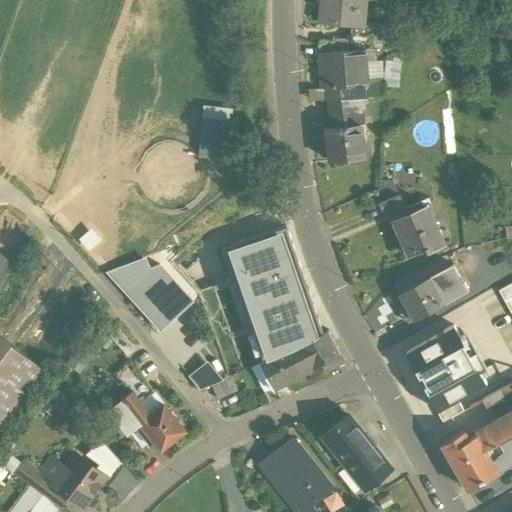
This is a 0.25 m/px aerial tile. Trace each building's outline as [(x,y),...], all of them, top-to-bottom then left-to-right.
[(322,0),(321,20),(352,23),(353,10),(357,10),(358,6),(356,6),(356,0),(322,0)] [(372,36),(346,37),(347,49),(359,48),(359,49),(373,48),(372,36)] [(347,49),(319,51),(321,87),(325,87),(362,84),(361,83),(359,49),(359,48),(347,49)] [(382,82),(361,83),(362,84),(363,96),(380,95),(382,82)] [(362,84),(325,87),(326,98),(327,98),(363,96),(362,84)] [(363,96),(327,98),(329,114),(341,114),(340,112),(362,109),(362,110),(364,110),(363,96)] [(228,107),(203,105),(199,154),(224,156),(228,107)] [(362,109),(340,112),(341,114),(342,125),(325,127),(329,160),(363,156),(359,123),(364,122),(362,110),(362,109)] [(398,194),(378,203),(384,216),(404,207),(398,194)] [(443,244),(425,203),(392,218),(409,255),(425,248),(426,251),(443,244)] [(285,226),(227,249),(266,360),(297,347),(324,331),(285,226)] [(0,257),(0,282),(12,267),(0,257)] [(142,259),(110,272),(160,327),(190,299),(159,265),(147,270),(142,259)] [(452,264),(430,276),(437,289),(442,286),(449,299),(467,289),(452,264)] [(430,276),(398,293),(413,319),(449,299),(442,286),(437,289),(430,276)] [(511,284),(500,292),(511,313),(511,284)] [(111,326),(102,319),(88,337),(97,344),(111,326)] [(405,354),(437,410),(457,399),(485,383),(453,327),(405,354)] [(118,329),(110,336),(127,357),(135,350),(118,329)] [(266,360),(258,364),(273,389),(320,364),(340,353),(328,330),(324,331),(297,347),(266,360)] [(0,427),(44,370),(0,336),(0,427)] [(90,356),(80,348),(69,363),(79,371),(90,356)] [(340,353),(320,364),(325,374),(345,363),(340,353)] [(211,385),(222,380),(207,360),(188,376),(199,389),(211,385)] [(145,382),(129,361),(113,374),(129,394),(131,392),(132,393),(145,382)] [(222,380),(211,385),(217,400),(236,391),(230,377),(222,380)] [(154,393),(145,382),(132,393),(140,404),(154,393)] [(55,391),(42,406),(54,416),(67,401),(55,391)] [(132,393),(131,392),(129,394),(120,401),(121,402),(107,413),(127,437),(138,428),(140,431),(138,432),(150,446),(154,443),(160,450),(185,431),(163,405),(150,416),(140,404),(132,393)] [(154,393),(140,404),(150,416),(163,405),(154,393)] [(463,409),(457,399),(437,410),(443,421),(463,409)] [(511,413),(476,435),(484,449),(484,450),(511,434),(511,413)] [(369,441),(347,415),(322,435),(344,462),(369,441)] [(464,431),(440,445),(452,466),(484,449),(476,435),(468,439),(464,431)] [(511,434),(484,450),(496,472),(511,462),(511,434)] [(332,485),(293,437),(268,458),(285,478),(308,506),(309,504),(332,485)] [(95,470),(75,455),(54,483),(53,485),(68,496),(83,508),(105,478),(109,483),(122,465),(101,441),(85,456),(98,466),(95,470)] [(390,468),(369,441),(344,462),(365,488),(390,468)] [(484,449),(452,466),(465,489),(496,472),(484,450),(484,449)] [(54,483),(24,461),(14,475),(42,496),(59,509),(68,496),(53,485),(54,483)] [(308,506),(285,478),(274,487),(294,511),(312,511),(314,511),(309,504),(308,506)] [(56,511),(59,509),(42,496),(34,507),(40,511),(56,511)]
